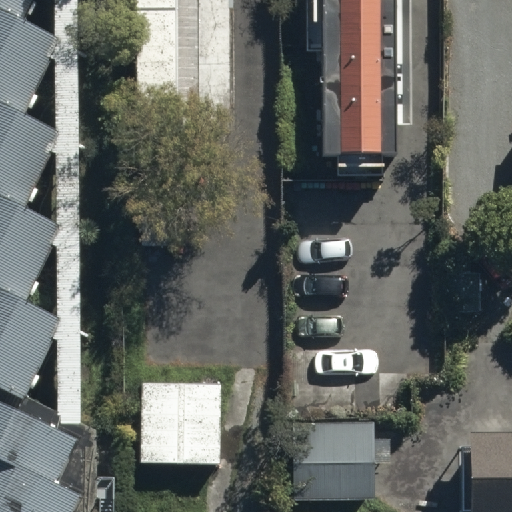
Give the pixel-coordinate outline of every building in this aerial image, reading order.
[(0,0),(0,511),(66,511),(74,493),(50,479),(72,440),(12,410),(54,319),(14,300),(52,225),(18,207),(50,132),(14,114),(52,40),(12,21),(22,0),(0,0)] [(77,0),(56,0),(56,322),(56,425),(77,425),(77,0)] [(136,0),(137,136),(234,136),(233,0),(136,0)] [(302,0),(303,53),(316,53),(318,172),(391,170),(390,126),(408,126),(405,0),(302,0)] [(511,0),(483,0),(484,104),(511,103),(511,0)] [(141,384),(140,469),(212,470),(214,385),(141,384)] [(371,427),(285,428),(286,500),(371,500),(371,427)] [(511,511),(511,431),(465,431),(463,511),(511,511)]
